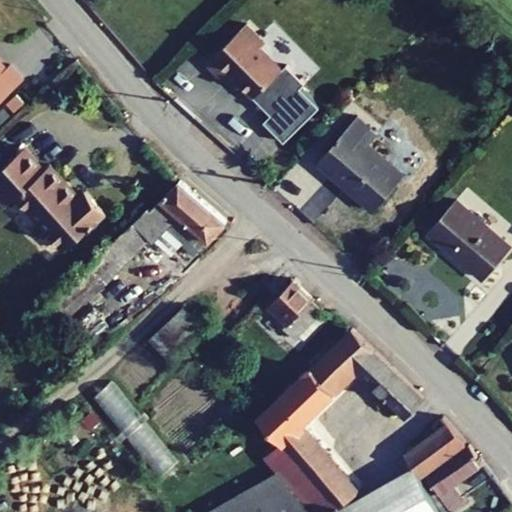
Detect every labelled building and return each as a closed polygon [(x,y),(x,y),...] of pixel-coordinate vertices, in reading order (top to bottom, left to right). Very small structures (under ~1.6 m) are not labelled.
[(246,27),(207,67),(228,87),(235,80),(255,100),(283,72),(261,50),(265,46),(246,27)] [(6,77),(0,70),(0,107),(24,87),(11,72),(6,77)] [(319,164),(374,213),(406,177),(364,140),(374,129),(361,118),(319,164)] [(46,172),(26,150),(0,172),(0,188),(13,203),(18,198),(65,252),(106,216),(87,194),(80,200),(52,167),(46,172)] [(144,212),(103,253),(120,272),(175,217),(193,234),(184,245),(195,255),(224,226),(177,185),(149,216),(144,212)] [(428,236),(480,283),(507,253),(454,207),(428,236)] [(42,301),(61,323),(120,272),(103,253),(100,249),(42,301)] [(262,307),(281,328),(307,298),(291,281),(262,307)] [(281,328),(292,340),(321,313),(307,298),(281,328)] [(207,331),(184,305),(146,339),(170,365),(207,331)] [(100,311),(77,319),(86,345),(110,337),(100,311)] [(10,335),(50,380),(65,368),(32,329),(36,324),(32,319),(28,324),(25,321),(10,335)] [(280,478),(310,511),(337,511),(343,507),(371,484),(354,464),(344,473),(302,424),(362,372),(409,416),(426,398),(353,327),(319,361),(322,366),(318,370),(314,366),(259,421),(282,445),(265,460),(280,478)] [(118,434),(139,419),(112,382),(91,397),(118,434)] [(417,464),(426,475),(467,443),(450,422),(410,456),(417,464)] [(452,487),(482,465),(470,447),(426,478),(449,510),(463,502),(452,487)] [(310,511),(280,478),(237,504),(243,511),(440,511),(417,464),(343,507),(337,511),(310,511)]
